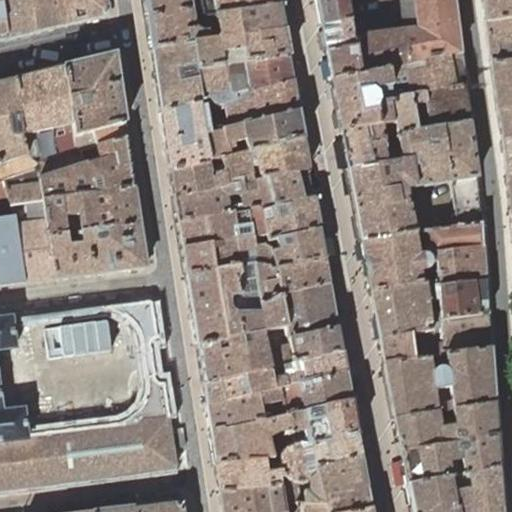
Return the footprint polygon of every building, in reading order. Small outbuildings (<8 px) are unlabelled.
[(1,0),(8,40),(35,34),(29,0),(1,0)] [(29,0),(35,34),(61,27),(59,15),(62,14),(59,0),(45,0),(44,0),(43,0),(29,0)] [(107,14),(105,0),(43,0),(44,0),(45,0),(59,0),(62,14),(59,15),(61,27),(106,17),(107,16),(107,14)] [(199,0),(143,0),(147,19),(190,12),(202,11),(199,0)] [(277,7),(275,0),(199,0),(202,11),(203,18),(215,16),(217,16),(277,7)] [(315,0),(320,27),(349,20),(345,0),(315,0)] [(422,61),(459,53),(452,0),(399,0),(403,32),(357,39),(353,40),(354,49),(358,76),(386,69),(402,65),(403,69),(422,61)] [(511,0),(480,0),(484,24),(511,20),(511,0)] [(281,31),(277,7),(217,16),(215,16),(216,28),(205,30),(206,33),(205,33),(206,41),(214,40),(281,31)] [(190,12),(147,19),(151,49),(193,43),(206,41),(205,33),(206,33),(205,30),(203,18),(202,11),(190,12)] [(320,27),(325,53),(354,49),(353,40),(351,32),(349,20),(320,27)] [(511,20),(484,24),(489,62),(511,61),(511,20)] [(286,58),(281,31),(214,40),(206,41),(193,43),(197,70),(225,67),(286,58)] [(193,43),(151,49),(160,110),(198,102),(208,100),(212,104),(215,105),(225,105),(231,103),(229,96),(225,67),(197,70),(193,43)] [(325,53),(330,82),(358,76),(354,49),(325,53)] [(409,97),(464,88),(459,53),(422,61),(403,69),(402,65),(386,69),(389,88),(405,85),(407,97),(409,97)] [(111,56),(62,68),(75,154),(126,138),(114,58),(113,57),(111,56)] [(290,82),(286,58),(225,67),(229,96),(246,93),(290,82)] [(511,108),(511,61),(489,62),(496,110),(511,108)] [(62,68),(13,80),(25,157),(37,165),(39,164),(32,134),(64,126),(70,155),(75,154),(62,68)] [(330,82),(339,133),(380,126),(376,104),(386,102),(391,101),(393,100),(398,98),(407,97),(405,85),(389,88),(386,69),(358,76),(330,82)] [(0,82),(0,181),(3,181),(38,171),(37,165),(25,157),(13,80),(0,82)] [(296,113),(290,82),(246,93),(229,96),(231,103),(225,105),(229,129),(296,113)] [(427,130),(469,123),(464,88),(409,97),(407,97),(398,98),(393,100),(391,101),(386,102),(376,104),(380,126),(395,123),(397,135),(415,132),(414,125),(422,124),(421,119),(413,120),(411,109),(419,108),(420,109),(422,112),(424,111),(426,123),(427,130)] [(198,102),(160,110),(169,171),(190,167),(209,162),(202,135),(207,134),(203,109),(199,110),(198,102)] [(511,108),(496,110),(501,141),(511,140),(511,108)] [(202,135),(209,162),(212,161),(220,159),(229,157),(227,150),(232,148),(231,143),(243,140),(246,153),(253,151),(254,153),(301,140),(296,113),(229,129),(207,134),(202,135)] [(346,170),(360,243),(412,236),(405,189),(449,183),(451,196),(456,229),(481,226),(477,192),(476,178),(469,123),(427,130),(415,132),(397,135),(384,138),(382,138),(380,145),(366,147),(369,166),(346,170)] [(339,133),(346,170),(369,166),(366,147),(380,145),(382,138),(380,126),(339,133)] [(37,165),(38,171),(42,201),(134,190),(126,138),(75,154),(70,155),(39,164),(37,165)] [(307,170),(301,140),(254,153),(253,151),(246,153),(229,157),(220,159),(223,173),(227,187),(229,182),(252,177),(248,160),(255,158),(260,180),(281,176),(307,170)] [(511,140),(501,141),(505,177),(511,176),(511,140)] [(253,182),(260,180),(255,158),(248,160),(252,177),(253,182)] [(190,167),(169,171),(173,197),(227,187),(223,173),(220,159),(212,161),(209,162),(190,167)] [(312,199),(307,170),(281,176),(260,180),(253,182),(253,184),(255,190),(259,209),(260,211),(269,209),(287,206),(312,199)] [(3,181),(7,193),(13,217),(24,284),(54,280),(47,237),(42,201),(38,171),(3,181)] [(227,187),(173,197),(177,222),(243,211),(247,211),(259,209),(255,190),(253,184),(253,182),(252,177),(229,182),(227,187)] [(134,190),(42,201),(47,237),(66,234),(64,218),(83,215),(85,232),(139,225),(134,190)] [(318,231),(312,199),(287,206),(269,209),(260,211),(261,217),(271,215),(272,222),(263,223),(266,235),(267,242),(318,231)] [(243,211),(177,222),(181,249),(251,237),(260,236),(266,235),(263,223),(263,222),(261,217),(260,211),(259,209),(247,211),(243,211)] [(64,218),(66,234),(79,233),(85,232),(83,215),(64,218)] [(271,215),(261,217),(263,222),(263,223),(272,222),(271,215)] [(0,286),(24,284),(13,217),(0,218),(0,286)] [(47,237),(54,280),(146,268),(139,225),(85,232),(79,233),(81,244),(68,246),(66,234),(47,237)] [(360,243),(369,293),(422,285),(420,272),(430,269),(430,265),(429,254),(436,253),(482,248),(481,226),(456,229),(427,233),(415,235),(412,236),(360,243)] [(323,260),(318,231),(267,242),(266,235),(260,236),(262,246),(269,250),(274,271),(323,260)] [(79,233),(66,234),(68,246),(81,244),(79,233)] [(251,237),(181,249),(185,276),(254,264),(274,271),(269,250),(262,246),(260,236),(251,237)] [(469,284),(484,282),(482,248),(436,253),(429,254),(430,265),(430,269),(430,272),(437,271),(437,282),(438,289),(469,284)] [(327,284),(323,260),(274,271),(254,264),(259,301),(280,299),(279,295),(327,284)] [(282,311),(280,299),(259,301),(254,264),(185,276),(196,346),(262,332),(286,327),(284,322),(282,311)] [(369,293),(378,341),(411,335),(432,331),(441,329),(440,322),(471,318),(487,315),(484,282),(469,284),(438,289),(437,282),(425,284),(422,285),(369,293)] [(336,327),(327,284),(279,295),(280,299),(282,311),(294,308),(297,319),(284,322),(286,327),(288,338),(336,327)] [(156,382),(153,376),(153,375),(153,371),(151,359),(150,349),(149,349),(148,347),(151,341),(156,338),(151,304),(149,302),(11,320),(11,318),(0,319),(0,491),(175,469),(176,467),(171,433),(163,384),(160,384),(156,382)] [(282,311),(284,322),(297,319),(294,308),(282,311)] [(443,356),(489,350),(487,315),(471,318),(440,322),(441,329),(443,356)] [(262,332),(196,346),(202,387),(268,371),(270,370),(281,368),(293,365),(289,346),(288,338),(286,327),(262,332)] [(340,353),(336,327),(288,338),(289,346),(293,365),(340,353)] [(378,341),(382,365),(415,360),(426,359),(443,356),(441,329),(432,331),(411,335),(378,341)] [(382,365),(392,420),(437,414),(452,412),(469,410),(493,405),(489,350),(443,356),(426,359),(415,360),(382,365)] [(293,365),(281,368),(283,378),(284,382),(285,386),(297,384),(344,373),(340,353),(293,365)] [(268,371),(202,387),(205,407),(285,386),(284,382),(283,378),(281,368),(270,370),(268,371)] [(349,402),(344,373),(297,384),(303,413),(349,402)] [(285,386),(205,407),(209,434),(259,422),(279,418),(287,416),(303,413),(297,384),(285,386)] [(356,436),(349,402),(303,413),(287,416),(291,432),(294,445),(295,445),(297,444),(301,445),(303,445),(304,446),(305,446),(306,447),(307,447),(309,447),(310,447),(311,446),(356,436)] [(392,420),(398,453),(495,437),(493,405),(469,410),(452,412),(437,414),(392,420)] [(259,422),(209,434),(214,464),(265,460),(271,459),(280,459),(280,456),(282,453),(285,450),(288,447),(292,445),(294,445),(291,432),(287,416),(279,418),(259,422)] [(359,456),(356,436),(311,446),(310,447),(309,447),(307,447),(306,447),(305,446),(304,446),(303,445),(301,445),(297,444),(295,445),(294,445),(292,445),(288,447),(285,450),(282,453),(280,456),(280,459),(281,472),(282,473),(283,475),(283,476),(285,477),(286,479),(287,480),(289,481),(291,482),(292,483),(293,483),(303,483),(311,479),(312,477),(313,476),(314,475),(314,473),(315,473),(314,467),(359,456)] [(398,453),(405,487),(448,478),(461,475),(479,472),(497,469),(495,437),(398,453)] [(365,488),(359,456),(314,467),(315,473),(314,473),(314,475),(313,476),(312,477),(311,479),(309,491),(304,491),(304,498),(295,497),(292,483),(291,482),(289,481),(287,480),(286,479),(285,477),(283,476),(283,475),(282,473),(281,472),(277,472),(278,479),(279,486),(282,502),(296,503),(303,504),(325,505),(324,500),(365,488)] [(265,460),(214,464),(218,492),(279,486),(278,479),(277,472),(281,472),(280,459),(271,459),(265,460)] [(405,487),(409,511),(500,511),(500,506),(497,469),(479,472),(461,475),(464,488),(451,491),(448,478),(405,487)] [(279,486),(218,492),(221,511),(326,511),(325,505),(303,504),(296,503),(297,510),(299,509),(299,511),(283,511),(282,502),(279,486)] [(360,511),(369,510),(365,488),(324,500),(325,505),(326,511),(360,511)] [(296,503),(282,502),(283,511),(299,511),(299,509),(297,510),(296,503)] [(133,509),(133,511),(182,511),(181,504),(180,503),(133,509)]
